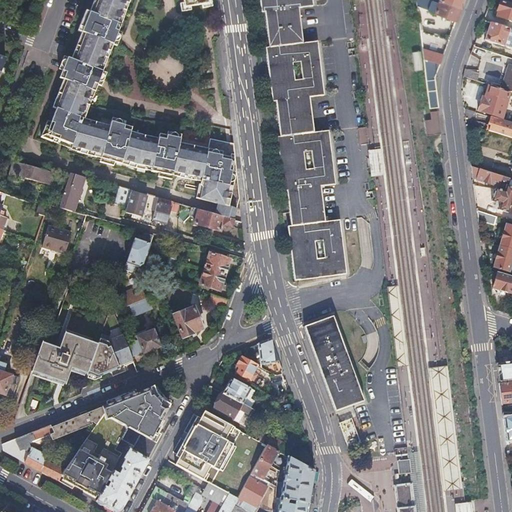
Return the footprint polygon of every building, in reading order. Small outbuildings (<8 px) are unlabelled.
[(236,210),(232,208),(237,206),(239,199),(234,193),(236,182),(238,182),(238,178),(234,177),(236,172),(237,167),(236,160),(234,159),(235,153),(233,152),(235,145),(211,140),(208,151),(181,145),(182,141),(176,140),(160,135),(159,141),(131,135),(133,130),(116,125),(113,124),(109,127),(84,120),(85,117),(88,116),(99,87),(102,88),(104,81),(107,75),(104,73),(102,71),(103,68),(106,70),(113,50),(111,49),(113,46),(115,45),(118,47),(121,40),(123,33),(120,32),(132,0),(183,0),(184,6),(182,6),(183,12),(193,11),(192,8),(203,6),(204,11),(213,9),(211,0),(208,1),(207,0),(94,0),(89,13),(85,12),(83,18),(82,18),(79,27),(78,31),(82,32),(71,59),(66,58),(61,71),(62,72),(60,77),(63,78),(52,107),(56,108),(51,122),(47,121),(42,137),(53,141),(55,137),(73,143),(72,148),(78,150),(77,152),(96,158),(97,156),(101,157),(100,162),(113,167),(115,161),(122,164),(123,162),(126,163),(126,165),(146,171),(147,169),(153,170),(152,172),(159,174),(158,178),(172,181),(174,175),(178,176),(178,177),(195,182),(197,180),(202,181),(201,185),(199,185),(196,198),(217,204),(216,207),(235,212),(236,212),(236,210)] [(286,193),(290,229),(286,229),(293,282),(346,275),(343,249),(340,223),(325,224),(323,206),(321,188),(335,187),(332,159),(328,132),(315,134),(312,115),(310,98),(324,96),(321,71),(317,42),(304,44),(301,26),(299,8),(313,6),(312,0),(258,0),(260,13),(264,12),(268,49),(264,49),(271,103),(275,102),(279,138),(275,139),(282,193),(286,193)] [(456,21),(461,7),(441,0),(416,0),(417,7),(456,21)] [(511,5),(501,2),(498,11),(499,11),(497,17),(511,21),(511,5)] [(511,29),(491,23),(485,41),(505,48),(511,29)] [(434,77),(448,40),(424,33),(420,33),(426,81),(434,80),(434,77)] [(478,73),(465,69),(462,76),(476,81),(478,73)] [(511,74),(507,73),(501,89),(511,92),(511,74)] [(438,108),(434,80),(426,81),(429,109),(438,108)] [(482,93),(478,110),(501,118),(509,93),(488,86),(486,94),(482,93)] [(438,112),(431,113),(432,120),(425,121),(427,136),(441,134),(439,116),(438,112)] [(511,122),(490,116),(488,124),(491,125),(489,130),(504,135),(506,130),(508,130),(511,122)] [(368,144),(367,129),(359,129),(360,145),(364,144),(368,144)] [(372,173),(372,178),(380,177),(380,172),(378,155),(377,151),(369,152),(370,156),(372,173)] [(14,161),(9,176),(24,181),(25,178),(50,185),(54,173),(14,161)] [(509,178),(471,166),(471,169),(472,173),(478,175),(477,180),(498,186),(500,180),(508,183),(509,178)] [(72,212),(82,176),(69,173),(59,208),(72,212)] [(496,203),(500,204),(499,208),(498,210),(508,213),(511,201),(511,187),(506,185),(504,191),(496,188),(491,201),(496,203)] [(128,198),(130,191),(119,187),(114,204),(125,208),(128,198)] [(136,192),(130,191),(128,198),(129,198),(132,199),(132,197),(135,197),(136,192)] [(148,209),(154,211),(158,198),(147,196),(145,203),(149,204),(148,209)] [(144,203),(132,199),(129,198),(126,212),(140,216),(144,203)] [(160,199),(158,198),(154,211),(152,220),(167,224),(172,208),(159,204),(160,199)] [(38,205),(35,212),(44,216),(47,208),(38,205)] [(235,212),(216,207),(215,210),(214,215),(231,220),(234,218),(234,215),(235,212)] [(195,224),(207,228),(211,214),(192,208),(190,216),(197,218),(195,224)] [(497,217),(477,211),(478,221),(495,226),(497,217)] [(214,215),(211,214),(207,228),(220,232),(221,228),(224,226),(231,228),(233,220),(231,220),(214,215)] [(511,226),(505,225),(500,246),(511,249),(511,226)] [(71,233),(48,227),(42,249),(65,255),(71,233)] [(124,270),(132,272),(134,265),(137,266),(137,267),(139,268),(144,266),(143,264),(152,236),(146,234),(145,238),(139,237),(137,241),(134,240),(124,270)] [(511,249),(500,246),(494,267),(510,272),(511,270),(511,265),(511,249)] [(171,251),(169,258),(175,260),(177,253),(171,251)] [(210,254),(204,270),(224,276),(229,260),(210,254)] [(175,260),(169,258),(166,265),(172,267),(175,260)] [(174,272),(164,269),(162,278),(171,281),(174,272)] [(224,276),(204,270),(200,284),(219,291),(224,276)] [(511,276),(497,273),(493,287),(511,293),(511,276)] [(400,283),(389,285),(399,367),(411,365),(400,283)] [(122,299),(119,301),(122,308),(145,299),(142,291),(130,296),(130,289),(121,293),(122,299)] [(229,300),(211,294),(209,302),(226,308),(229,300)] [(146,301),(129,307),(132,316),(149,309),(146,301)] [(202,328),(193,308),(174,317),(182,337),(183,336),(184,339),(192,335),(192,333),(202,328)] [(364,402),(334,316),(304,326),(335,412),(353,406),(364,402)] [(89,373),(99,343),(65,332),(61,343),(44,337),(32,371),(68,383),(73,367),(89,373)] [(127,345),(131,356),(143,352),(144,354),(159,347),(153,332),(146,335),(145,332),(137,335),(137,341),(127,345)] [(131,356),(127,345),(123,335),(107,342),(100,339),(99,343),(89,373),(88,374),(94,376),(106,372),(105,368),(111,366),(112,369),(124,365),(123,363),(126,361),(127,364),(133,361),(131,356)] [(260,365),(274,363),(274,362),(278,361),(273,345),(271,346),(270,339),(257,344),(260,365)] [(241,357),(236,367),(239,368),(236,374),(249,380),(257,365),(241,357)] [(496,368),(498,383),(511,381),(511,380),(511,361),(496,363),(496,368)] [(0,393),(5,395),(4,398),(12,400),(20,378),(4,373),(6,365),(0,362),(0,393)] [(442,489),(463,486),(448,364),(441,365),(427,367),(442,489)] [(410,395),(406,367),(399,368),(403,396),(410,395)] [(231,378),(223,392),(243,403),(250,389),(231,378)] [(511,381),(498,383),(499,393),(501,404),(511,402),(511,381)] [(124,425),(157,444),(162,434),(157,431),(166,414),(158,410),(149,390),(122,400),(102,409),(104,415),(106,421),(112,419),(124,425)] [(243,403),(223,392),(222,394),(220,393),(218,393),(216,398),(216,400),(218,402),(215,409),(239,421),(244,412),(250,415),(253,409),(243,403)] [(52,429),(53,432),(48,434),(51,441),(91,424),(91,422),(93,421),(96,427),(104,415),(102,409),(88,414),(86,412),(80,414),(81,417),(57,426),(52,429)] [(267,446),(258,441),(203,411),(199,419),(175,464),(202,479),(203,480),(209,483),(229,494),(238,499),(252,473),(254,470),(267,446)] [(511,417),(503,419),(504,430),(506,442),(511,440),(511,417)] [(359,441),(351,419),(339,423),(347,445),(359,441)] [(149,459),(157,444),(124,425),(126,433),(122,440),(134,447),(132,450),(149,459)] [(4,451),(25,463),(32,449),(51,441),(48,434),(53,432),(52,429),(51,426),(45,428),(3,445),(4,451)] [(262,432),(258,441),(267,446),(277,451),(285,455),(284,444),(262,432)] [(32,449),(25,463),(33,467),(41,472),(44,463),(48,453),(53,444),(51,443),(48,449),(45,447),(42,454),(32,449)] [(127,449),(119,445),(116,451),(123,455),(127,449)] [(254,470),(252,473),(263,479),(277,451),(267,446),(254,470)] [(79,450),(64,471),(59,481),(66,485),(73,489),(75,485),(82,488),(85,490),(83,494),(96,501),(112,472),(114,469),(79,450)] [(112,472),(96,501),(102,505),(114,511),(117,511),(121,510),(137,480),(147,461),(129,451),(125,459),(125,462),(122,467),(122,469),(119,476),(112,472)] [(427,511),(421,452),(409,454),(409,456),(409,458),(410,471),(412,483),(415,511),(427,511)] [(44,463),(41,472),(49,476),(54,478),(59,481),(64,471),(57,467),(58,465),(53,462),(55,457),(48,453),(44,463)] [(277,498),(279,499),(308,503),(310,494),(311,489),(314,471),(286,456),(282,482),(276,482),(276,486),(274,498),(277,498)] [(399,466),(399,472),(405,472),(410,471),(409,458),(403,458),(398,459),(399,466)] [(238,499),(234,506),(243,511),(253,511),(269,483),(263,479),(252,473),(238,499)] [(192,499),(199,486),(192,483),(185,496),(192,499)] [(224,504),(229,494),(209,483),(205,490),(203,493),(216,500),(224,504)] [(276,486),(269,483),(253,511),(273,511),(277,498),(274,498),(276,486)] [(400,485),(395,485),(397,511),(415,511),(412,483),(400,485)] [(238,499),(229,494),(224,504),(216,500),(209,511),(197,511),(203,502),(202,495),(203,493),(205,490),(199,486),(192,499),(188,506),(184,511),(231,511),(234,506),(238,499)] [(184,511),(188,506),(168,495),(156,489),(142,511),(184,511)] [(306,511),(308,503),(279,499),(277,511),(306,511)] [(465,504),(455,505),(455,511),(473,511),(473,503),(465,504)]
